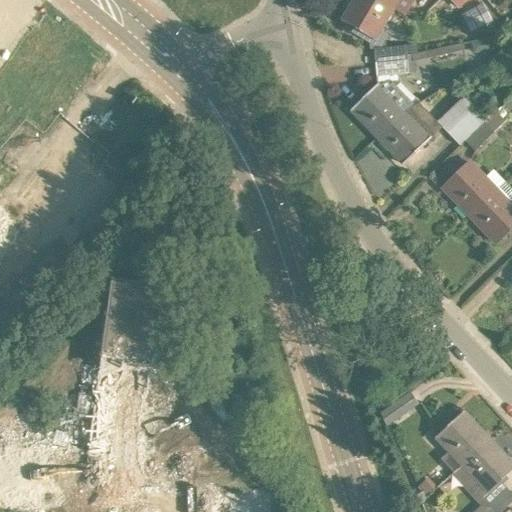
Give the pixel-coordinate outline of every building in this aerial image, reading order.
[(392,10),(375,0),(355,0),(341,25),(372,44),(392,10)] [(375,0),(392,10),(401,15),(406,15),(415,0),(375,0)] [(457,8),(466,1),(467,0),(466,0),(450,0),(457,8)] [(499,7),(504,9),(508,6),(508,0),(507,0),(499,0),(498,1),(499,7)] [(470,10),(480,28),(491,22),(481,4),(470,10)] [(494,49),(491,39),(470,45),(473,55),(494,49)] [(373,51),(374,64),(407,62),(405,47),(373,51)] [(407,62),(408,75),(415,74),(413,62),(413,56),(406,57),(407,62)] [(408,75),(407,62),(374,64),(375,78),(391,77),(408,75)] [(391,82),(376,85),(376,87),(351,112),(376,138),(404,113),(414,105),(415,107),(418,105),(420,104),(400,83),(391,82)] [(511,96),(493,115),(463,143),(474,153),(503,125),(500,123),(511,110),(511,96)] [(463,143),(493,115),(481,103),(447,136),(459,148),(463,143)] [(403,166),(441,128),(437,124),(418,105),(415,107),(414,105),(404,113),(376,138),(403,166)] [(0,246),(18,221),(0,209),(0,187),(13,168),(0,158),(0,246)] [(494,193),(468,165),(443,190),(469,217),(494,193)] [(511,228),(511,210),(494,193),(469,217),(496,245),(511,228)] [(270,511),(274,477),(148,466),(143,452),(157,278),(152,264),(108,261),(94,431),(0,423),(0,500),(66,506),(65,511),(270,511)] [(380,415),(389,427),(418,406),(410,394),(380,415)] [(452,475),(487,441),(461,414),(434,440),(447,454),(440,461),(452,475)] [(482,498),(511,470),(511,467),(487,441),(452,475),(450,477),(476,504),(480,509),(476,511),(493,511),(489,507),(482,498)] [(417,489),(426,498),(437,489),(428,479),(417,489)]
